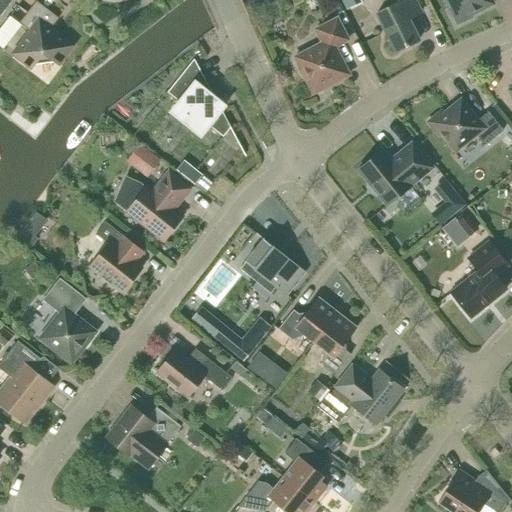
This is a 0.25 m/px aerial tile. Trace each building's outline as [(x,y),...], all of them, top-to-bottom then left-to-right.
[(11,0),(0,0),(0,15),(12,0),(11,0)] [(396,52),(419,40),(405,13),(418,6),(414,0),(385,0),(389,7),(377,13),(396,52)] [(457,24),(473,17),(472,15),(494,4),(491,0),(447,0),(451,8),(449,9),(457,24)] [(52,59),(58,63),(71,46),(49,29),(58,18),(36,1),(19,23),(31,32),(14,54),(32,67),(36,61),(39,63),(50,62),(52,59)] [(0,27),(0,46),(3,49),(21,25),(9,16),(0,27)] [(348,40),(337,18),(316,29),(323,43),(295,57),(313,93),(349,75),(335,47),(348,40)] [(101,51),(91,43),(79,58),(89,66),(101,51)] [(180,102),(173,111),(201,134),(208,125),(223,136),(230,128),(245,157),(246,156),(194,59),(167,92),(180,102)] [(485,145),(503,130),(488,111),(477,120),(461,100),(444,114),(442,112),(429,122),(439,135),(442,133),(456,151),(476,134),(485,145)] [(388,205),(411,187),(410,185),(431,167),(412,143),(390,161),(382,150),(359,169),(388,205)] [(149,160),(139,173),(149,182),(160,169),(149,160)] [(127,211),(164,240),(183,217),(173,209),(189,189),(169,172),(152,193),(146,188),(145,188),(139,184),(126,178),(116,201),(128,210),(127,211)] [(441,191),(451,200),(437,216),(449,227),(472,201),(449,181),(441,191)] [(468,237),(479,228),(467,214),(456,222),(468,237)] [(123,292),(142,269),(133,262),(142,251),(105,222),(96,234),(108,243),(90,266),(123,292)] [(17,235),(27,243),(32,237),(31,229),(25,225),(17,235)] [(261,275),(286,295),(305,272),(263,239),(240,268),(256,282),(261,275)] [(479,271),(451,292),(471,317),(506,289),(495,275),(508,265),(489,242),(469,258),(479,271)] [(33,262),(24,269),(32,279),(41,271),(33,262)] [(71,363),(96,332),(74,315),(86,299),(60,278),(43,300),(60,313),(40,338),(71,363)] [(337,313),(318,297),(303,317),(293,309),(278,329),(292,340),(302,336),(304,334),(314,342),(337,313)] [(341,347),(356,327),(337,313),(314,342),(324,350),(323,352),(322,363),(336,374),(351,354),(341,347)] [(259,318),(243,337),(255,347),(271,327),(259,318)] [(3,328),(0,332),(0,342),(5,346),(13,335),(3,328)] [(41,359),(18,341),(0,363),(0,368),(11,378),(0,392),(0,403),(24,422),(53,386),(33,370),(41,359)] [(222,390),(232,377),(206,357),(198,369),(174,350),(157,372),(188,396),(204,376),(222,390)] [(259,351),(247,366),(276,388),(287,373),(259,351)] [(234,361),(229,368),(240,377),(245,370),(234,361)] [(331,394),(343,404),(346,400),(352,405),(375,424),(403,389),(380,370),(371,381),(352,366),(336,386),(331,394)] [(316,380),(307,392),(318,400),(327,387),(316,380)] [(346,400),(343,404),(331,394),(328,391),(317,406),(338,423),(352,405),(346,400)] [(129,455),(130,454),(148,468),(181,426),(156,407),(148,418),(131,405),(106,437),(129,455)] [(265,424),(272,415),(263,409),(256,416),(265,424)] [(193,430),(186,439),(196,447),(203,438),(193,430)] [(323,439),(321,438),(314,447),(319,452),(324,447),(326,449),(332,441),(326,435),(323,439)] [(323,476),(319,472),(326,462),(296,438),(284,453),(295,462),(283,477),(315,502),(327,486),(320,480),(323,476)] [(489,452),(494,458),(500,453),(494,447),(489,452)] [(474,481),(460,471),(440,501),(439,500),(438,501),(453,511),(477,511),(483,504),(494,511),(499,511),(509,499),(487,471),(477,477),(474,481)] [(238,506),(265,511),(273,501),(287,511),(294,511),(295,511),(306,511),(315,502),(283,477),(274,488),(266,483),(258,481),(238,506)]
